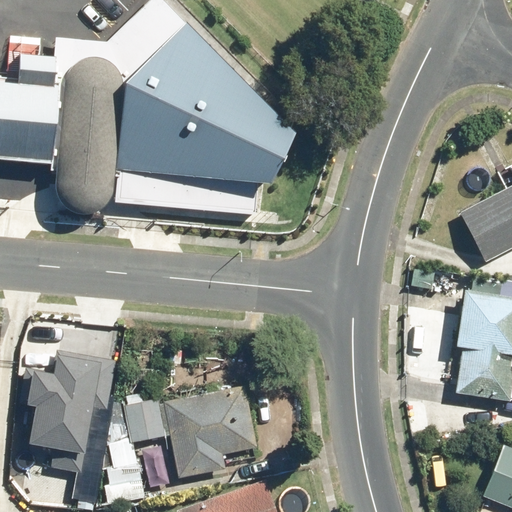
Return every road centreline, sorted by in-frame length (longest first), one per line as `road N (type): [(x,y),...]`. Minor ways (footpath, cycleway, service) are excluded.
road 1 (residential): [(355,289),(0,260)]
road 2 (tertiary): [(355,289),(377,195),(457,10)]
road 3 (tertiary): [(377,511),(351,380),(355,289)]
